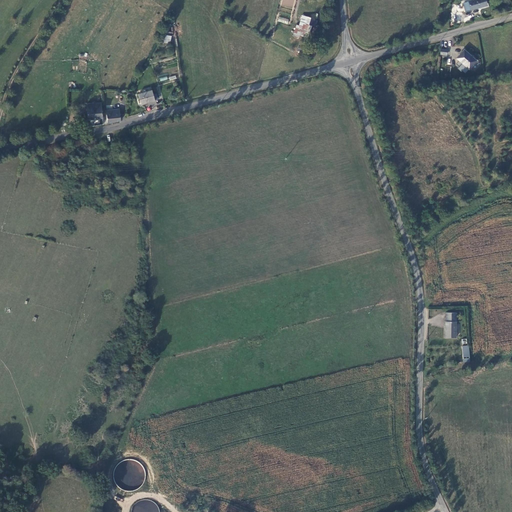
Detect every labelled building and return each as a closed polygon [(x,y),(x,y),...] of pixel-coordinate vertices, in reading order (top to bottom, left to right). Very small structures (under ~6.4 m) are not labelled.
[(485,0),(471,0),(464,2),(466,11),(485,5),(484,1),(486,0),(485,0)] [(303,36),(308,38),(311,25),(306,24),(303,36)] [(439,55),(447,56),(448,50),(441,48),(439,55)] [(464,49),(457,57),(469,68),(476,60),(464,49)] [(152,90),(139,94),(141,104),(155,100),(152,90)] [(102,110),(101,103),(87,104),(88,119),(102,118),(102,110)] [(106,110),(108,123),(121,120),(119,108),(106,110)] [(446,337),(456,337),(456,317),(446,317),(446,337)] [(132,490),(139,493),(148,468),(139,464),(140,464),(120,456),(113,476),(118,478),(113,491),(122,494),(124,491),(131,494),(132,490)]
